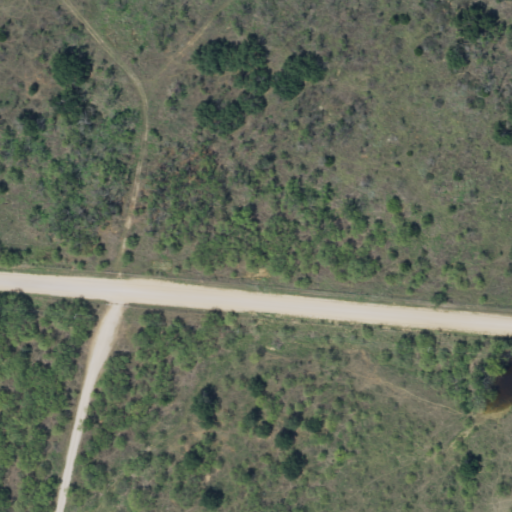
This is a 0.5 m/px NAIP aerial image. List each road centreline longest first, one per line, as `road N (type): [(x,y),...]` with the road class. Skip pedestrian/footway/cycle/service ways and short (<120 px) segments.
road 1 (residential): [(511,333),(150,308),(0,288)]
road 2 (residential): [(100,511),(150,308)]
